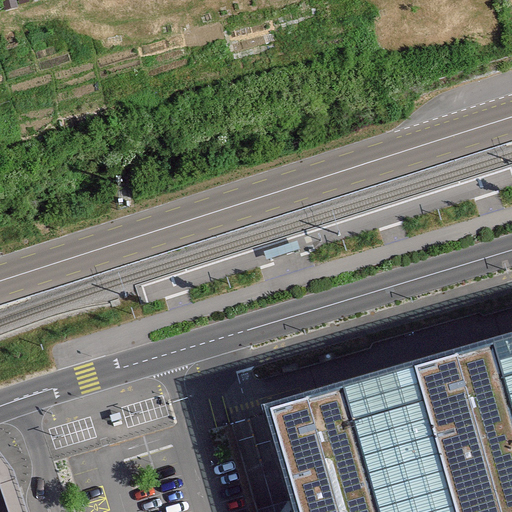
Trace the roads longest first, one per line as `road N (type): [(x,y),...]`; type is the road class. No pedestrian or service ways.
road 1 (primary): [(511,117),(0,280)]
road 2 (unclassified): [(0,406),(511,252)]
